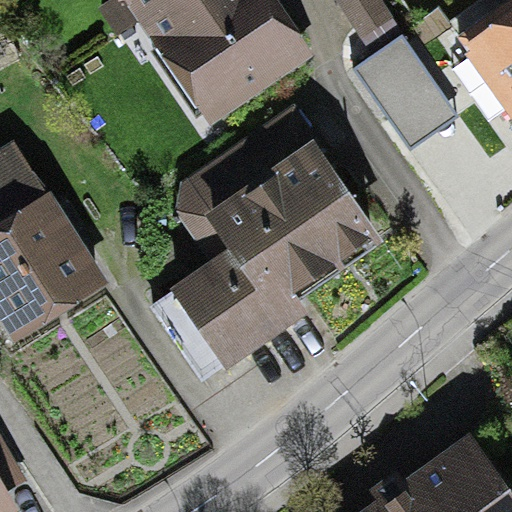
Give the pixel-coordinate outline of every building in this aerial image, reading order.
[(141,0),(150,13),(168,0),(141,0)] [(296,49),(262,0),(168,0),(150,13),(214,105),(296,49)] [(389,17),(377,0),(342,0),(364,33),(389,17)] [(511,21),(481,44),(511,87),(511,21)] [(370,227),(291,116),(211,172),(233,204),(214,218),(235,249),(153,307),(203,378),(302,308),(287,286),(370,227)] [(25,160),(0,175),(0,311),(10,327),(84,281),(41,212),(53,205),(25,160)] [(473,442),(416,482),(437,511),(511,511),(511,507),(502,494),(508,491),(473,442)] [(0,490),(19,479),(0,446),(0,490)] [(437,511),(416,482),(373,511),(437,511)]
